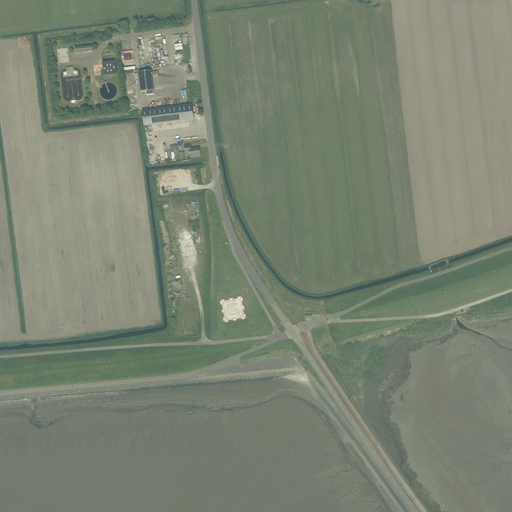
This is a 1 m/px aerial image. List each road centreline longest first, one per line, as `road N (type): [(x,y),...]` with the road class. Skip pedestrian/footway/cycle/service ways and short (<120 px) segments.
road 1 (tertiary): [(292,333),(245,264),(219,200),(194,0)]
road 2 (tertiary): [(414,511),(292,333)]
